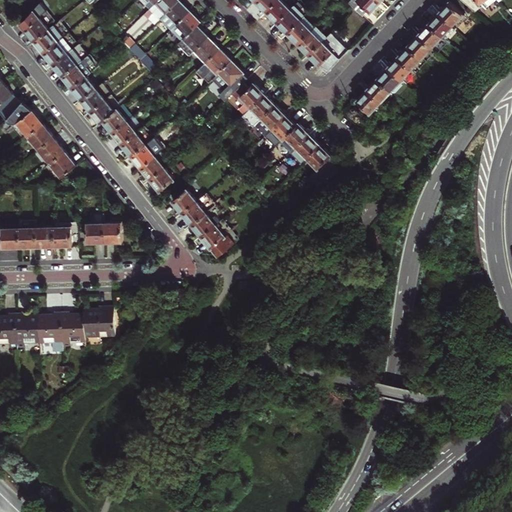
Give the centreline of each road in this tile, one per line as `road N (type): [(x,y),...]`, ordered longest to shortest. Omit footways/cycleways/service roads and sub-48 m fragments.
road 1 (residential): [(0,34),(162,232),(175,274),(0,278)]
road 2 (tertiary): [(511,79),(469,126),(428,199),(384,415),(337,511)]
road 3 (primary): [(511,128),(495,182),(492,232),(511,313)]
road 4 (primary): [(511,404),(380,511)]
road 5 (residential): [(216,0),(302,88),(321,95)]
road 6 (residential): [(321,95),(418,0)]
road 7 (tertiary): [(408,511),(511,425)]
